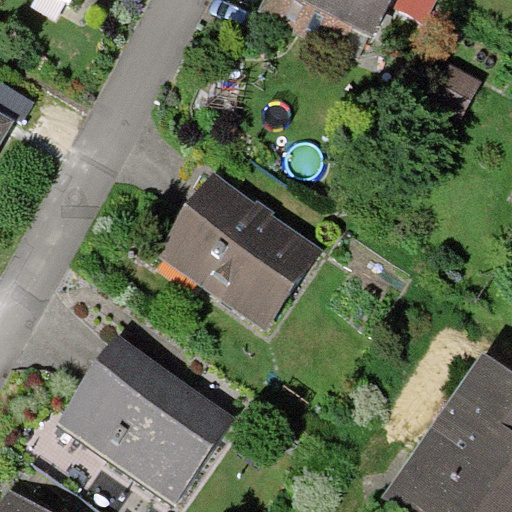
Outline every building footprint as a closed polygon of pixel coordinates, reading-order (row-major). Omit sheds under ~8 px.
[(415,0),(290,0),(284,13),(386,61),(415,0)] [(488,92),(457,76),(439,111),(465,127),(488,92)] [(0,165),(18,134),(0,123),(0,165)] [(269,332),(326,250),(216,174),(159,255),(269,332)] [(173,506),(235,418),(117,336),(55,424),(173,506)] [(511,511),(511,379),(479,357),(390,487),(426,511),(511,511)] [(0,511),(51,511),(10,483),(0,496),(0,511)]
